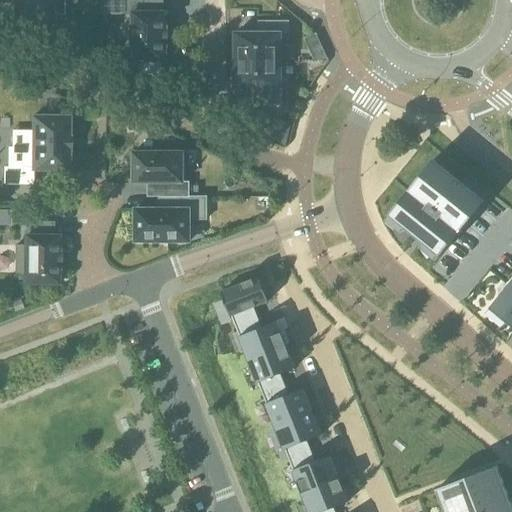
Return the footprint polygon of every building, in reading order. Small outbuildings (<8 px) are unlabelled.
[(18,0),(19,10),(20,10),(20,24),(53,24),(53,14),(62,14),(62,0),(18,0)] [(133,14),(133,61),(142,61),(162,61),(166,61),(166,47),(166,28),(166,14),(148,13),(148,0),(121,0),(122,14),(133,14)] [(235,61),(280,61),(280,34),(289,34),(289,21),(266,21),(266,34),(235,34),(235,61)] [(327,60),(316,34),(305,39),(314,60),(327,60)] [(142,61),(142,71),(162,71),(162,61),(142,61)] [(280,61),(235,61),(236,89),(258,89),(258,101),(282,101),(282,87),(280,87),(280,61)] [(69,147),(69,140),(69,138),(67,138),(68,118),(32,117),(32,148),(23,148),(23,168),(3,168),(3,184),(32,184),(32,170),(67,170),(67,149),(69,149),(69,147)] [(254,129),(286,147),(292,123),(253,123),(254,129)] [(166,197),(189,197),(189,195),(190,186),(190,182),(183,182),(183,153),(133,153),(133,183),(166,183),(166,197)] [(391,213),(388,216),(390,217),(393,214),(406,225),(404,228),(406,230),(413,235),(412,235),(415,238),(415,237),(424,244),(426,242),(440,253),(437,256),(439,257),(442,254),(441,254),(444,251),(449,244),(450,244),(452,242),(451,242),(457,234),(458,234),(460,232),(459,232),(466,224),(468,222),(467,222),(474,214),(476,212),(475,212),(482,204),(484,201),(481,199),(476,195),(474,193),(474,194),(469,190),(469,189),(468,188),(450,174),(448,172),(448,173),(443,169),(443,168),(441,167),(436,163),(437,163),(433,160),(431,163),(425,171),(423,173),(417,181),(415,183),(409,191),(407,193),(401,201),(398,203),(399,204),(391,213)] [(190,186),(189,195),(198,195),(198,186),(190,186)] [(189,197),(166,197),(166,209),(135,209),(135,242),(189,242),(189,220),(206,220),(207,197),(189,197)] [(42,208),(25,208),(25,218),(42,218),(42,208)] [(26,236),(24,236),(24,246),(15,246),(15,274),(24,274),(24,284),(57,284),(57,270),(58,270),(58,251),(57,251),(57,237),(52,237),(52,223),(26,223),(26,236)] [(240,285),(221,293),(231,317),(231,316),(235,327),(258,318),(254,308),(268,302),(268,301),(265,293),(259,278),(253,280),(252,279),(240,284),(240,285)] [(492,306),(490,309),(491,311),(494,308),(507,318),(505,321),(507,323),(511,326),(511,281),(510,284),(508,286),(502,294),(500,296),(492,306)] [(258,318),(235,327),(240,337),(239,337),(248,360),(286,345),(280,331),(277,323),(277,322),(262,328),(258,318)] [(286,345),(248,360),(257,384),(258,383),(262,394),(284,385),(280,374),(295,369),(295,367),(291,359),(286,345)] [(284,385),(262,394),(266,404),(265,404),(275,427),(312,412),(307,398),(304,390),(303,389),(289,395),(284,385)] [(312,412),(275,427),(284,451),(285,450),(289,461),(311,452),(307,441),(322,435),(321,434),(318,426),(312,412)] [(311,452),(289,461),(293,471),(292,471),(301,494),(339,479),(334,465),(330,457),(330,456),(315,462),(311,452)] [(440,488),(436,490),(437,493),(438,493),(441,502),(442,505),(444,511),(511,511),(511,506),(511,505),(511,503),(507,494),(508,494),(507,491),(506,491),(503,482),(502,479),(498,470),(499,470),(497,466),(493,468),(488,470),(485,471),(479,474),(479,473),(477,474),(456,482),(454,483),(448,485),(446,486),(440,489),(440,488)] [(339,479),(301,494),(308,511),(335,511),(334,508),(348,502),(348,501),(345,493),(339,479)] [(206,487),(203,480),(190,486),(193,492),(206,487)]
